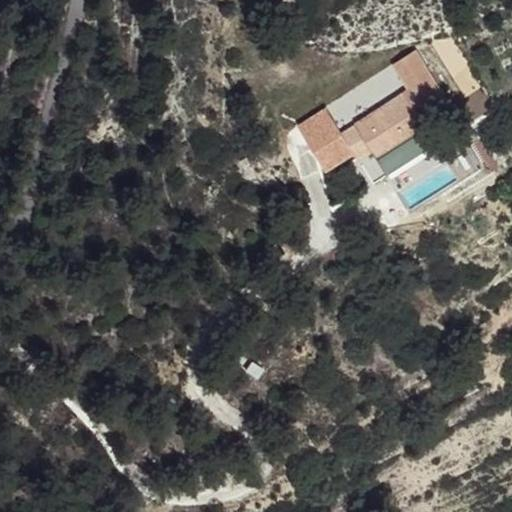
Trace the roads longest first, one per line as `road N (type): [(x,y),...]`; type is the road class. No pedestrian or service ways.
road 1 (unknown): [(0,330),(50,362),(127,444),(169,471),(198,477),(228,467),(241,449),(225,372),(228,330),(283,266)]
road 2 (residential): [(0,253),(30,181),(77,0)]
